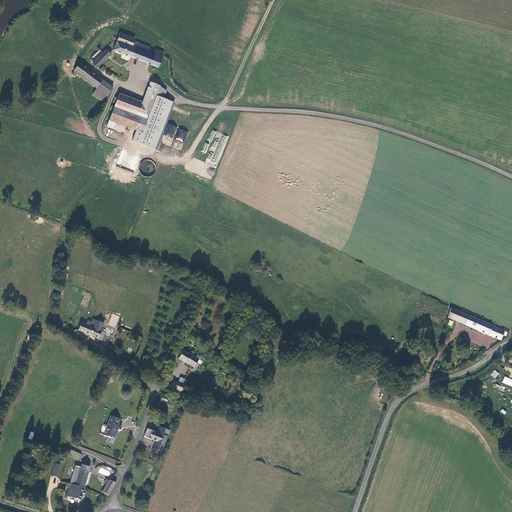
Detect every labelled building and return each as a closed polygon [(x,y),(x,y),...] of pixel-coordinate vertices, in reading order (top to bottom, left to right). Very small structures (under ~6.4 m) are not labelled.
[(114,50),(163,68),(166,58),(162,57),(164,53),(155,50),(153,54),(148,52),(150,47),(134,41),(135,39),(120,34),(114,50)] [(97,68),(110,54),(106,50),(92,64),(97,68)] [(99,50),(92,58),(95,60),(102,52),(99,50)] [(103,80),(79,64),(72,73),(72,77),(74,78),(78,76),(96,89),(103,80)] [(113,88),(103,80),(96,89),(101,92),(107,96),(113,88)] [(138,116),(147,119),(156,97),(160,87),(150,83),(143,103),(138,116)] [(164,99),(167,92),(160,87),(156,97),(164,100),(164,99)] [(100,93),(101,92),(96,89),(92,96),(102,103),(104,100),(98,96),(100,93)] [(114,107),(138,116),(143,103),(119,94),(114,107)] [(169,101),(164,99),(164,100),(156,97),(147,119),(142,131),(137,129),(134,136),(133,141),(152,148),(169,101)] [(113,109),(110,120),(127,126),(137,129),(141,119),(113,109)] [(124,133),(127,126),(110,120),(107,127),(124,133)] [(173,137),(177,127),(168,123),(164,134),(173,137)] [(183,144),(188,132),(179,128),(174,140),(183,144)] [(504,331),(451,308),(447,317),(500,340),(504,331)] [(90,325),(90,327),(98,330),(95,338),(98,339),(101,332),(100,331),(103,324),(93,320),(90,325)] [(78,330),(95,338),(98,330),(90,327),(86,325),(81,323),(78,330)] [(408,347),(417,351),(419,347),(410,343),(408,347)] [(178,359),(186,364),(191,356),(183,351),(178,359)] [(186,364),(194,369),(199,360),(191,356),(186,364)] [(433,358),(428,371),(431,372),(436,359),(433,358)] [(9,383),(10,383),(14,384),(23,361),(18,359),(9,383)] [(494,370),(490,375),(495,379),(499,373),(494,370)] [(107,378),(111,383),(116,379),(112,374),(107,378)] [(390,379),(380,374),(378,378),(388,383),(390,379)] [(502,382),(511,386),(511,379),(505,376),(502,382)] [(169,382),(167,386),(182,392),(184,386),(173,381),(172,384),(169,382)] [(116,418),(117,417),(114,416),(113,417),(110,416),(106,427),(108,428),(104,437),(111,439),(111,437),(115,439),(118,432),(117,431),(121,420),(116,418)] [(160,427),(158,433),(167,437),(169,431),(160,427)] [(155,442),(154,449),(161,452),(167,437),(158,433),(147,429),(144,438),(155,442)] [(81,455),(71,451),(68,457),(78,462),(81,455)] [(109,477),(112,469),(100,465),(97,473),(109,477)] [(88,473),(86,472),(88,467),(82,466),(81,470),(76,469),(75,472),(74,472),(73,476),(72,476),(70,484),(84,488),(88,473)] [(103,492),(110,496),(116,484),(109,480),(103,492)] [(80,500),(84,488),(70,484),(67,496),(80,500)]
